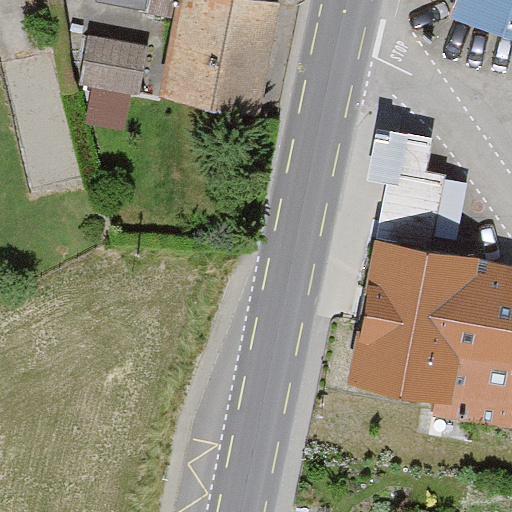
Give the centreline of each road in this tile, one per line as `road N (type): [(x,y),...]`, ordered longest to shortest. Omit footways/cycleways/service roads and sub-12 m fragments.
road 1 (primary): [(339,36),(243,511)]
road 2 (residential): [(511,211),(423,88),(339,36)]
